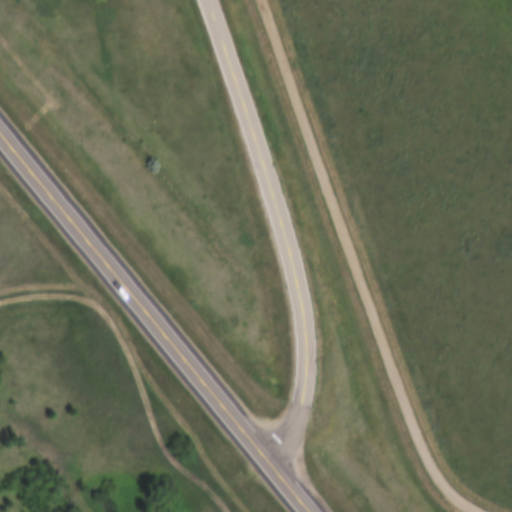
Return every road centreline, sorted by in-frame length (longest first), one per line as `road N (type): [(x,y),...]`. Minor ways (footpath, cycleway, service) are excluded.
road 1 (primary): [(314,511),(0,131)]
road 2 (tertiary): [(209,0),(292,262),(301,315),(306,377),(298,415),(272,459)]
road 3 (track): [(0,423),(88,453),(166,463),(194,476),(231,511)]
